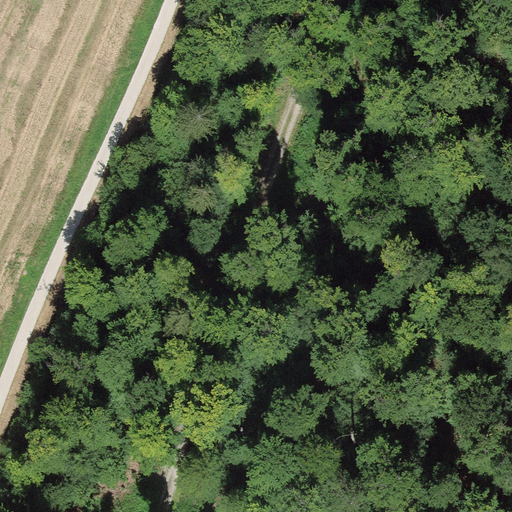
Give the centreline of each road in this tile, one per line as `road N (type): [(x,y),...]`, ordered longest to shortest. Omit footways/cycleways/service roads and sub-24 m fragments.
road 1 (track): [(325,0),(160,511)]
road 2 (track): [(0,401),(37,295),(168,0)]
